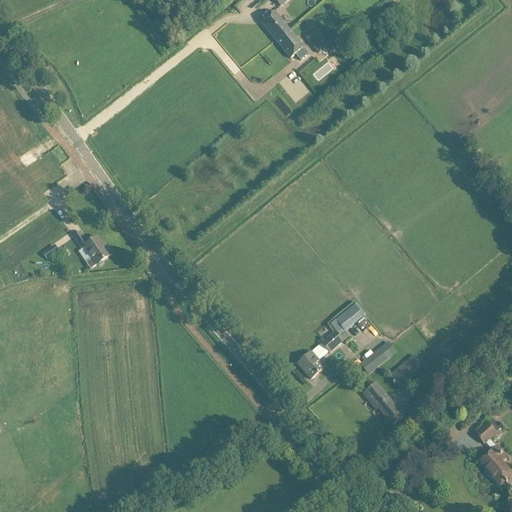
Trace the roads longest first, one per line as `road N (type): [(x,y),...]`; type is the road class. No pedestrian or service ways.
road 1 (tertiary): [(376,511),(169,270),(0,32)]
road 2 (unknown): [(74,137),(205,33),(253,88),(265,90),(306,58)]
